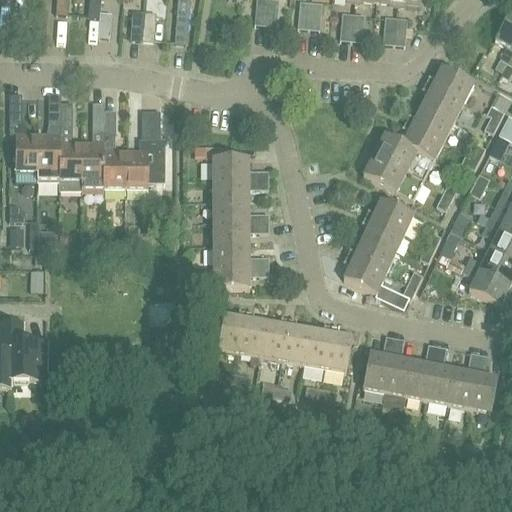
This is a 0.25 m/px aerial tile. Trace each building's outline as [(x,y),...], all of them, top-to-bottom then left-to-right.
[(68,0),(56,0),(55,19),(67,19),(68,0)] [(97,41),(99,42),(100,17),(100,16),(101,0),(88,0),(87,21),(99,23),(97,41)] [(185,49),(188,20),(189,0),(177,0),(176,19),(174,48),(185,49)] [(398,0),(398,7),(421,9),(421,0),(398,0)] [(254,29),(265,30),(268,3),(257,2),(254,29)] [(276,32),(279,4),(268,3),(265,30),(276,32)] [(297,33),(308,34),(311,7),(300,6),(297,33)] [(319,35),(322,8),(311,7),(308,34),(319,35)] [(130,44),(142,45),(144,16),(132,15),(130,44)] [(511,56),(511,15),(493,45),(505,52),(493,73),(500,77),(511,56)] [(155,17),(144,16),(142,45),(153,46),(155,17)] [(111,17),(100,17),(99,42),(110,43),(111,17)] [(339,45),(351,46),(353,19),(342,18),(339,45)] [(362,47),(364,20),(353,19),(351,46),(362,47)] [(382,48),(393,50),(396,22),(385,21),(382,48)] [(404,51),(407,24),(396,22),(393,50),(404,51)] [(511,56),(500,77),(499,79),(506,83),(511,73),(511,56)] [(428,81),(424,88),(464,108),(474,89),(442,72),(435,85),(428,81)] [(428,98),(422,111),(453,128),(464,108),(424,88),(421,95),(428,98)] [(46,138),(37,138),(38,177),(38,185),(59,185),(59,149),(59,130),(59,107),(58,107),(58,98),(57,98),(57,100),(47,100),(46,103),(46,138)] [(70,149),(70,111),(70,107),(60,107),(59,107),(59,130),(59,195),(81,195),(81,185),(81,148),(70,149)] [(91,135),(91,148),(81,148),(81,185),(102,185),(104,115),(104,107),(92,107),(91,135)] [(490,121),(490,122),(498,126),(503,117),(490,110),(486,119),(490,121)] [(407,120),(404,127),(443,147),(453,128),(422,111),(415,124),(407,120)] [(102,194),(125,194),(125,157),(112,157),(112,144),(115,141),(115,115),(104,115),(102,185),(102,194)] [(146,157),(125,157),(125,194),(147,194),(147,188),(165,188),(165,144),(159,144),(159,116),(141,116),(141,146),(146,146),(146,157)] [(492,138),(498,126),(490,122),(483,134),(492,138)] [(408,137),(402,149),(434,165),(443,147),(404,127),(401,133),(408,137)] [(511,138),(502,134),(499,141),(511,147),(511,138)] [(15,177),(38,177),(37,138),(15,138),(15,177)] [(384,140),(374,160),(423,186),(434,165),(402,149),(384,140)] [(500,166),(509,147),(498,141),(489,160),(500,166)] [(476,148),(469,160),(478,165),(485,153),(476,148)] [(248,163),(231,163),(231,151),(218,151),(217,163),(213,163),(213,185),(268,185),(268,176),(248,176),(248,163)] [(460,168),(473,174),(478,165),(469,160),(469,161),(465,159),(460,168)] [(412,207),(423,186),(374,160),(363,181),(412,207)] [(482,201),(490,186),(479,180),(471,196),(482,201)] [(511,187),(507,184),(506,187),(499,183),(496,188),(511,196),(511,187)] [(443,196),(452,201),(459,189),(450,184),(443,196)] [(248,194),(268,194),(268,185),(213,185),(213,207),(248,207),(248,194)] [(443,196),(436,210),(445,215),(452,201),(443,196)] [(364,222),(403,241),(413,220),(381,205),(374,218),(368,215),(364,222)] [(248,207),(213,207),(213,229),(268,228),(268,219),(248,219),(248,207)] [(488,223),(488,224),(482,221),(479,228),(484,231),(511,244),(511,220),(506,218),(500,230),(488,223)] [(362,245),(394,260),(403,241),(364,222),(361,229),(368,232),(362,245)] [(37,253),(37,225),(29,225),(29,252),(37,253)] [(249,250),(249,237),(268,237),(268,228),(213,229),(213,250),(249,250)] [(511,244),(484,231),(480,238),(493,245),(487,256),(511,269),(511,244)] [(440,241),(431,237),(424,251),(433,255),(440,241)] [(394,260),(362,245),(356,258),(349,255),(346,261),(385,280),(394,260)] [(249,262),(249,250),(213,250),(213,272),(268,271),(268,262),(249,262)] [(424,251),(418,263),(427,267),(433,255),(424,251)] [(481,268),(469,262),(465,270),(509,291),(511,284),(511,269),(487,256),(481,268)] [(385,280),(346,261),(343,268),(349,271),(343,285),(375,300),(385,280)] [(464,269),(450,262),(445,270),(460,278),(464,269)] [(499,311),(509,291),(465,270),(461,277),(473,283),(467,296),(499,311)] [(268,271),(213,272),(214,294),(249,294),(248,281),(268,281),(268,271)] [(43,274),(31,274),(31,283),(43,284),(43,274)] [(413,276),(406,290),(415,294),(422,280),(413,276)] [(402,299),(381,289),(375,300),(374,302),(403,316),(408,306),(402,303),(400,302),(402,299)] [(402,299),(400,302),(402,303),(409,306),(415,294),(406,290),(402,299)] [(239,359),(246,316),(239,315),(238,322),(223,319),(217,355),(239,359)] [(260,362),(266,327),(252,324),(254,317),(246,316),(239,359),(260,362)] [(266,327),(260,362),(281,366),(289,324),(282,322),(280,329),(266,327)] [(302,370),(309,334),(295,332),(296,325),(289,324),(281,366),(302,370)] [(0,394),(12,394),(12,386),(11,327),(0,326),(0,394)] [(24,327),(11,327),(12,386),(14,386),(14,389),(27,389),(27,386),(47,386),(47,342),(24,342),(24,327)] [(309,334),(302,370),(324,374),(331,331),(324,330),(323,337),(309,334)] [(331,331),(324,374),(345,377),(352,342),(338,339),(339,332),(331,331)] [(362,393),(383,397),(384,397),(395,343),(385,341),(381,360),(369,358),(362,393)] [(395,343),(384,397),(405,401),(412,366),(399,364),(403,344),(395,343)] [(412,366),(405,401),(426,405),(437,351),(427,349),(424,368),(412,366)] [(437,351),(426,405),(447,409),(454,374),(442,372),(446,353),(437,351)] [(454,374),(447,409),(469,413),(479,359),(469,357),(466,377),(454,374)] [(479,359),(469,413),(491,418),(497,383),(484,380),(488,360),(479,359)] [(234,389),(236,379),(220,376),(219,386),(234,389)] [(236,379),(234,389),(248,391),(250,381),(236,379)] [(277,392),(277,388),(263,386),(260,399),(275,401),(277,392)] [(291,391),(277,388),(277,392),(275,401),(289,404),(291,391)] [(318,403),(320,393),(306,391),(304,400),(318,403)] [(320,393),(318,403),(333,406),(334,396),(320,393)]
